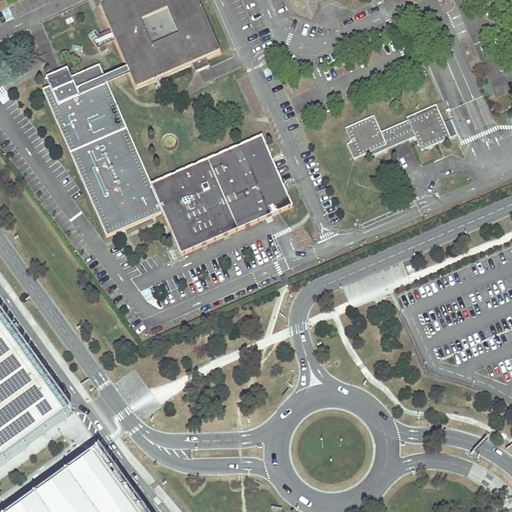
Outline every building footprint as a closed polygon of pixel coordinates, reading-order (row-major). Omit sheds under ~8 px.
[(222,54),(198,0),(109,0),(98,5),(110,32),(114,42),(136,92),(192,67),(206,61),(222,54)] [(285,0),(293,17),(313,25),(320,5),(329,1),(342,5),(343,0),(285,0)] [(114,42),(110,32),(100,37),(97,33),(90,38),(103,55),(109,50),(106,46),(114,42)] [(209,67),(206,61),(192,67),(196,73),(209,67)] [(292,208),(262,138),(152,185),(100,66),(71,78),(68,72),(48,81),(50,87),(41,91),(106,240),(163,215),(181,256),(292,208)] [(445,110),(442,103),(407,119),(408,122),(381,133),(374,117),(345,130),(351,144),(358,158),(369,153),(413,134),(416,139),(419,147),(448,135),(454,132),(445,110)] [(416,139),(413,134),(369,153),(371,158),(416,139)] [(450,140),(448,135),(419,147),(421,152),(450,140)] [(358,158),(351,144),(347,146),(353,161),(358,158)] [(178,260),(173,249),(169,251),(174,262),(178,260)] [(0,467),(57,426),(71,416),(62,405),(0,318),(0,467)] [(137,511),(97,456),(19,511),(137,511)]
